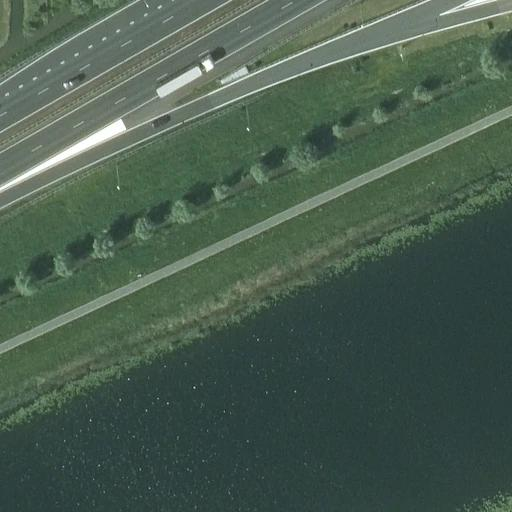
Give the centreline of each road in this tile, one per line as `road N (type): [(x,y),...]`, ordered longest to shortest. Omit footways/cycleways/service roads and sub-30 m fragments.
road 1 (motorway): [(0,199),(239,87),(373,35)]
road 2 (motorway): [(0,170),(297,0)]
road 3 (motorway): [(202,0),(0,116)]
